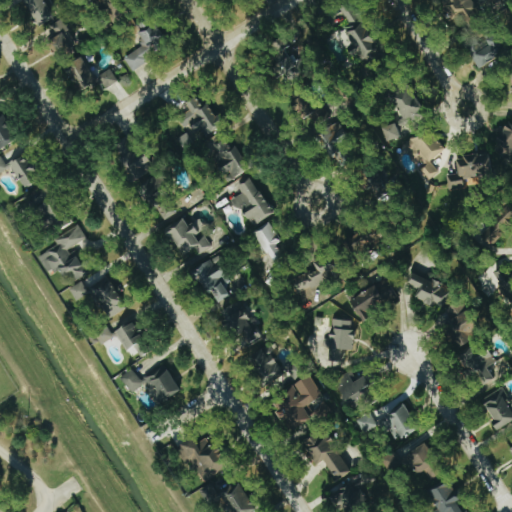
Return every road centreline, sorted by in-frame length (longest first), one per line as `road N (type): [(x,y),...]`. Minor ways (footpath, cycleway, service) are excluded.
road 1 (residential): [(299,511),(0,39)]
road 2 (residential): [(65,142),(288,0)]
road 3 (residential): [(307,191),(185,0)]
road 4 (residential): [(511,511),(406,347)]
road 5 (residential): [(474,123),(394,0)]
